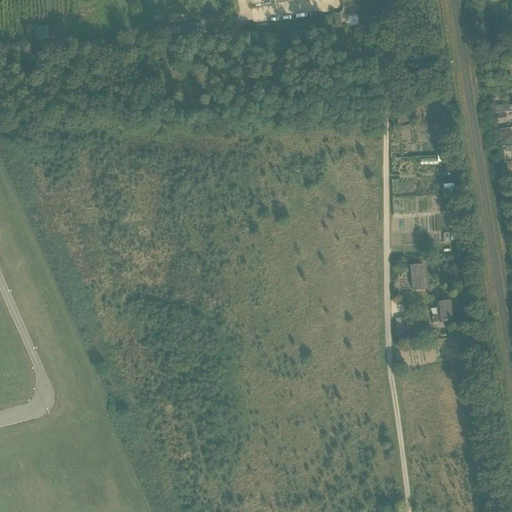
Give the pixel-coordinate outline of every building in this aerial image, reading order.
[(185,33),(180,34),(171,35),(172,41),(173,41),(174,44),(176,44),(175,41),(198,37),(198,36),(202,36),(201,25),(196,26),(196,25),(184,26),(185,33)] [(495,114),(496,114),(508,112),(507,106),(507,105),(495,107),(494,107),(495,114)] [(506,114),(497,115),(498,124),(508,123),(506,114)] [(511,145),(511,139),(502,141),(503,147),(511,145)] [(410,267),(412,292),(425,290),(423,265),(410,267)] [(450,302),(437,304),(438,316),(431,317),(432,324),(452,322),(450,302)] [(404,318),(396,319),(398,343),(406,343),(404,318)]
